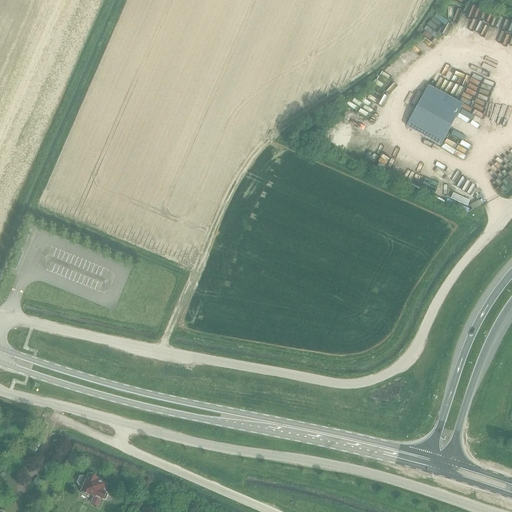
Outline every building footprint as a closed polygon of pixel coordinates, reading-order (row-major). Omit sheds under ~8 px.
[(486,7),(488,1),(485,0),(463,0),(461,8),(473,12),(476,3),(486,7)] [(463,28),(474,32),(479,21),(468,16),(463,28)] [(480,72),(478,78),(490,81),(492,76),(480,72)] [(407,127),(441,146),(464,104),(429,85),(407,127)] [(486,101),(483,108),(492,111),(495,105),(486,101)] [(480,200),(470,205),(473,210),(482,205),(480,200)] [(483,216),(489,212),(486,207),(480,212),(483,216)] [(79,476),(76,482),(78,485),(82,487),(81,490),(82,491),(82,493),(86,496),(88,493),(93,496),(90,503),(98,506),(98,504),(101,499),(103,500),(105,499),(106,498),(108,494),(107,492),(104,491),(107,484),(105,483),(106,482),(96,478),(96,477),(88,474),(86,477),(83,476),(79,476)]
